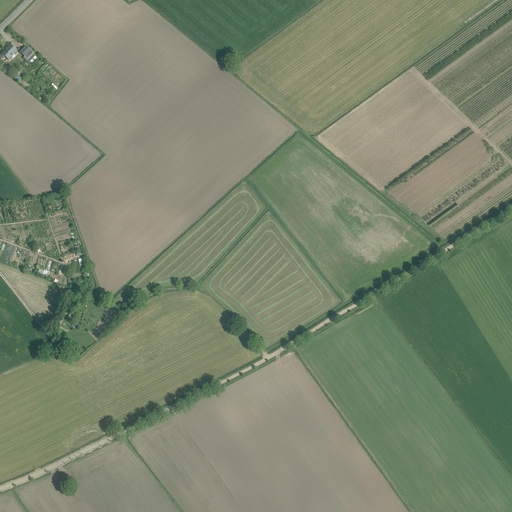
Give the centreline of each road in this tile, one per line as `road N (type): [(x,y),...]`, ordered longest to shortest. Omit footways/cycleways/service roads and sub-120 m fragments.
road 1 (track): [(0,488),(266,358)]
road 2 (track): [(511,208),(292,343)]
road 3 (track): [(0,274),(120,433)]
